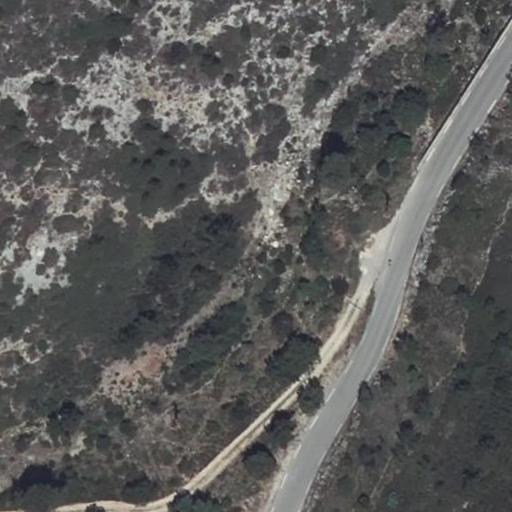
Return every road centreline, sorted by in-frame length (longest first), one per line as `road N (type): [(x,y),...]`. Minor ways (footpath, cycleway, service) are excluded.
road 1 (tertiary): [(511,28),(418,184),(376,300),(272,511)]
road 2 (track): [(39,511),(108,500),(153,507),(250,428),(331,344),(374,250),(399,236)]
